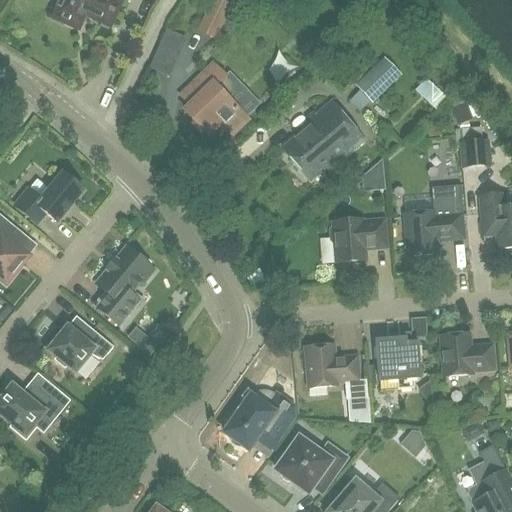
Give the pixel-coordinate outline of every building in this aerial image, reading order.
[(112,27),(123,2),(119,0),(57,0),(50,17),(66,24),(68,21),(79,26),(84,15),(112,27)] [(216,41),(233,5),(222,0),(213,0),(198,32),(216,41)] [(167,33),(162,64),(182,68),(188,36),(167,33)] [(376,100),(401,76),(385,61),(360,83),(376,100)] [(220,125),(224,129),(232,137),(248,121),(229,101),(230,100),(233,91),(229,82),(214,66),(181,97),(191,107),(185,113),(207,136),(220,125)] [(437,89),(426,101),(437,111),(447,99),(437,89)] [(364,144),(332,105),(296,134),(299,136),(282,150),(308,182),(325,168),(329,173),(364,144)] [(487,143),(461,145),(463,169),(489,167),(487,143)] [(384,190),(381,162),(363,178),(364,192),(384,190)] [(29,191),(15,208),(36,225),(38,224),(37,223),(43,215),(44,216),(45,215),(57,224),(83,191),(63,174),(41,201),(29,191)] [(405,216),(404,216),(406,238),(408,258),(438,256),(437,241),(443,240),(443,242),(464,241),(462,215),(460,185),(430,188),(431,200),(432,213),(405,216)] [(506,197),(506,196),(478,198),(478,199),(480,199),(482,224),(480,225),(481,239),(497,238),(498,251),(511,249),(511,208),(505,209),(504,197),(506,197)] [(0,279),(6,285),(28,258),(18,250),(27,239),(0,216),(0,279)] [(385,222),(382,222),(363,223),(363,221),(333,223),(333,227),(330,231),(331,241),(334,245),(336,264),(366,261),(365,248),(372,248),(372,250),(375,250),(375,249),(384,248),(385,249),(387,249),(385,222)] [(116,260),(115,261),(116,262),(107,272),(107,271),(106,272),(107,273),(96,286),(106,294),(95,308),(121,329),(144,301),(133,292),(138,286),(141,288),(155,272),(150,269),(150,264),(142,257),(137,258),(126,249),(117,261),(116,260)] [(379,383),(397,382),(398,391),(415,390),(414,380),(419,380),(416,340),(413,340),(412,323),(411,323),(411,325),(399,326),(399,323),(387,324),(388,342),(376,343),(379,383)] [(114,349),(84,325),(78,333),(73,333),(67,328),(64,332),(60,329),(43,350),(44,351),(46,350),(57,359),(55,361),(65,369),(67,367),(76,374),(90,357),(103,362),(114,349)] [(473,374),(495,372),(493,346),(478,347),(478,350),(471,350),(470,335),(440,338),(443,378),(473,376),(473,374)] [(366,381),(359,382),(357,358),(342,359),(342,360),(343,360),(343,361),(336,362),(335,360),(336,360),(336,359),(335,359),(334,346),(304,349),(308,390),(338,387),(338,385),(345,384),(346,402),(367,400),(366,381)] [(433,403),(431,383),(420,391),(429,403),(430,403),(433,403)] [(235,386),(228,395),(244,406),(250,397),(235,386)] [(24,397),(22,395),(12,387),(6,395),(5,394),(5,395),(5,396),(0,402),(0,416),(11,426),(9,429),(26,443),(37,430),(34,427),(44,415),(50,420),(60,409),(35,388),(28,396),(24,397)] [(249,451),(252,447),(258,439),(263,438),(266,434),(277,441),(270,451),(271,451),(294,419),(293,408),(277,396),(276,398),(273,395),(269,393),(264,393),(260,393),(256,395),(253,399),(250,397),(244,406),(224,434),(229,437),(230,441),(232,444),(236,447),(240,448),(244,448),(249,451)] [(419,433),(412,432),(400,446),(416,459),(426,447),(419,433)] [(299,439),(276,472),(278,473),(280,478),(282,481),(286,483),(289,484),(294,485),(308,495),(324,473),(334,480),(348,459),(328,445),(321,455),(299,439)] [(511,511),(511,484),(505,472),(492,446),(479,453),(483,462),(492,479),(481,484),(476,487),(470,490),(469,495),(473,504),(476,511),(511,511)] [(389,511),(398,502),(380,487),(374,494),(368,495),(356,484),(340,502),(337,500),(326,511),(389,511)]
